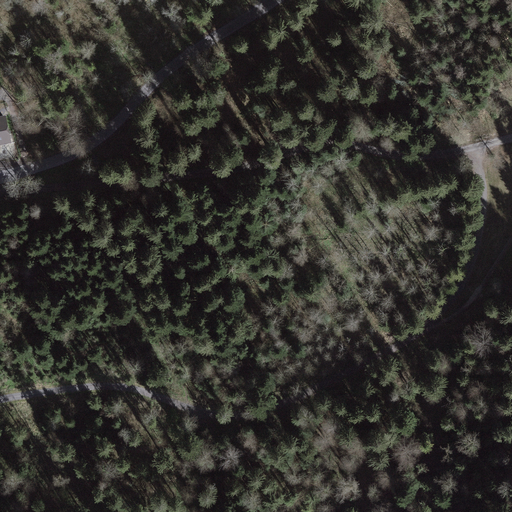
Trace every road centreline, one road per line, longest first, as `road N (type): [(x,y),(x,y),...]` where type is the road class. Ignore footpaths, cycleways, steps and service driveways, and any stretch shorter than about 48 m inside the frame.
road 1 (track): [(511,138),(418,157),(331,142),(201,176),(0,192)]
road 2 (track): [(424,329),(272,407),(206,415),(154,393),(91,385),(0,399)]
road 3 (residential): [(272,0),(194,47),(87,147),(0,180)]
road 4 (track): [(474,149),(485,207),(476,259),(424,329)]
